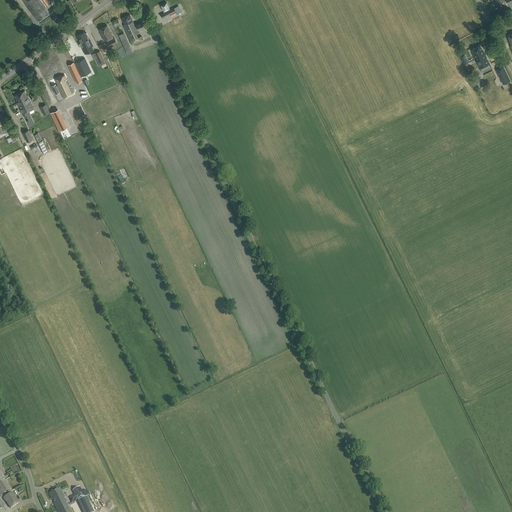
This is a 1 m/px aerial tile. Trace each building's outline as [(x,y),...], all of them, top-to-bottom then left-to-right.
[(21,0),(33,14),(32,14),(37,21),(39,20),(49,13),(45,8),(51,3),(49,0),(21,0)] [(165,3),(159,6),(162,12),(168,9),(165,3)] [(175,12),(173,8),(161,14),(163,18),(175,12)] [(135,25),(130,14),(122,18),(125,24),(124,24),(123,25),(132,45),(143,39),(141,36),(138,37),(136,33),(146,29),(143,21),(135,25)] [(113,38),(112,36),(113,36),(107,25),(99,29),(101,33),(105,40),(107,39),(108,41),(107,41),(110,46),(117,43),(114,38),(113,38)] [(85,32),(77,36),(81,43),(80,44),(85,54),(94,50),(92,47),(93,46),(90,41),(89,41),(87,37),(88,36),(86,33),(85,33),(85,32)] [(124,33),(119,35),(127,55),(133,52),(124,33)] [(480,46),(472,50),(474,54),(473,54),(476,59),(485,55),(483,51),(482,51),(480,46)] [(104,59),(100,51),(96,53),(95,53),(99,62),(104,60),(104,59)] [(485,55),(476,59),(481,71),(490,66),(488,62),(487,62),(486,60),(487,59),(485,55)] [(91,72),(85,58),(75,63),(81,76),(91,72)] [(68,65),(77,83),(82,80),(74,63),(68,65)] [(500,78),(507,75),(503,67),(496,70),(500,78)] [(69,84),(70,84),(68,79),(67,79),(65,75),(56,79),(58,85),(56,85),(56,84),(52,86),(55,91),(58,89),(60,89),(64,99),(74,94),(73,93),(74,92),(71,87),(70,87),(69,84)] [(20,93),(28,111),(34,108),(28,95),(27,95),(25,91),(20,93)] [(23,114),(28,111),(20,93),(15,95),(18,103),(17,103),(23,114)] [(40,107),(44,115),(50,112),(46,104),(40,107)] [(57,109),(51,113),(59,130),(66,127),(57,109)] [(2,119),(0,120),(0,136),(9,132),(2,119)] [(27,142),(33,139),(29,130),(22,133),(27,142)] [(4,477),(0,470),(0,469),(0,493),(1,496),(11,490),(7,483),(8,483),(6,480),(5,480),(3,478),(4,477)] [(14,478),(17,484),(22,481),(19,475),(14,478)] [(77,500),(84,496),(80,487),(73,491),(75,495),(75,496),(73,497),(75,502),(77,500),(78,500),(77,500)] [(64,496),(60,488),(49,493),(52,499),(53,498),(54,501),(53,502),(57,510),(68,505),(68,504),(67,504),(66,502),(67,502),(65,499),(64,498),(65,498),(64,496)] [(18,503),(15,497),(12,492),(3,498),(6,502),(6,501),(10,508),(18,503)] [(78,500),(77,500),(82,511),(92,511),(85,497),(78,500)]
